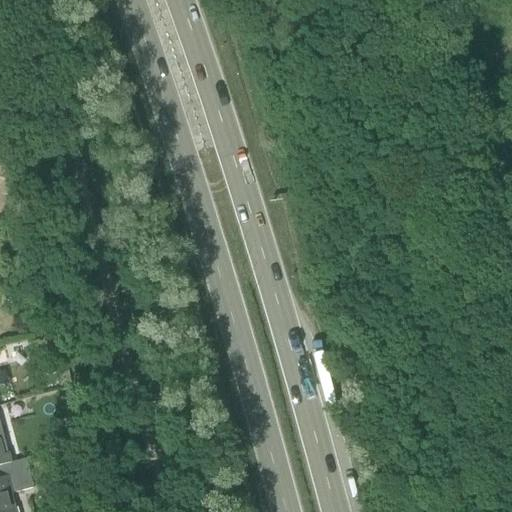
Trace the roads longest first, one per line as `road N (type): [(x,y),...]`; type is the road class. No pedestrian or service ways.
road 1 (primary): [(332,511),(174,0)]
road 2 (primary): [(126,0),(282,511)]
